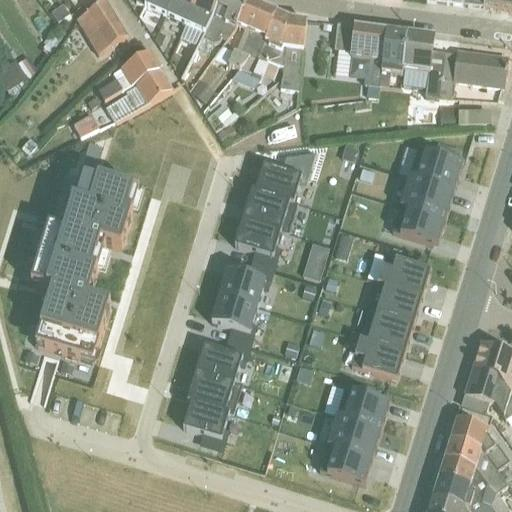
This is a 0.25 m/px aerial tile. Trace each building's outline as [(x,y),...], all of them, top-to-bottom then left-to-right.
[(147,10),(151,0),(138,0),(136,6),(145,9),(140,20),(141,23),(147,10)] [(151,0),(147,10),(167,18),(176,0),(151,0)] [(176,0),(167,18),(169,19),(187,27),(198,0),(176,0)] [(198,0),(187,27),(205,36),(222,0),(198,0)] [(240,0),(222,0),(205,36),(197,53),(208,58),(213,47),(214,47),(220,45),(222,42),(227,45),(234,31),(236,32),(237,30),(250,4),(240,0)] [(464,0),(464,8),(483,10),(484,0),(464,0)] [(511,0),(484,0),(483,10),(511,14),(511,0)] [(250,4),(237,30),(245,33),(236,55),(234,54),(234,56),(228,68),(239,73),(248,63),(249,61),(258,64),(277,16),(250,4)] [(63,6),(51,14),(58,25),(70,16),(63,6)] [(84,19),(78,23),(99,59),(128,41),(106,6),(84,19)] [(248,63),(239,73),(231,82),(232,83),(254,92),(262,82),(263,79),(268,65),(280,71),(285,72),(292,22),(277,16),(258,64),(249,61),(248,63)] [(292,22),(285,72),(284,79),(281,92),(299,95),(307,24),(292,22)] [(47,45),(43,51),(50,57),(63,39),(67,35),(58,28),(44,42),(47,45)] [(381,81),(387,34),(338,28),(335,53),(347,54),(345,78),(350,79),(350,81),(365,83),(365,89),(369,89),(368,101),(379,102),(381,81)] [(387,34),(381,81),(402,83),(404,69),(408,37),(387,34)] [(404,69),(402,83),(401,88),(427,91),(426,100),(439,101),(444,56),(432,54),(434,40),(408,37),(404,69)] [(228,68),(234,56),(223,51),(215,63),(228,68)] [(444,56),(439,101),(452,102),(455,86),(504,92),(506,77),(508,77),(508,72),(507,72),(508,62),(458,55),(458,58),(444,56)] [(118,86),(99,96),(105,106),(123,95),(161,74),(151,57),(114,78),(118,86)] [(7,68),(0,72),(0,80),(12,97),(20,89),(28,80),(29,82),(36,71),(28,58),(21,62),(20,63),(17,65),(15,62),(7,68)] [(268,65),(263,79),(275,84),(280,71),(268,65)] [(127,100),(100,116),(104,123),(111,118),(116,126),(173,95),(163,78),(126,98),(127,100)] [(201,85),(191,97),(207,108),(216,96),(201,85)] [(224,109),(215,116),(223,128),(233,120),(224,109)] [(443,109),(442,130),(456,130),(457,118),(458,118),(458,110),(443,109)] [(74,129),(82,145),(101,134),(92,119),(74,129)] [(232,128),(218,136),(225,147),(238,140),(232,128)] [(406,194),(452,208),(456,195),(465,169),(423,155),(419,154),(406,194)] [(264,170),(256,195),(295,207),(301,181),(264,170)] [(139,196),(82,179),(65,235),(49,230),(31,288),(53,294),(36,350),(93,368),(111,309),(90,303),(106,249),(122,254),(139,196)] [(452,208),(406,194),(402,206),(401,209),(393,234),(400,236),(438,249),(447,223),(452,208)] [(252,195),(243,224),(281,235),(290,207),(252,195)] [(338,198),(331,220),(341,224),(342,222),(348,202),(338,198)] [(243,224),(235,251),(274,262),(281,235),(243,224)] [(342,236),(336,259),(347,262),(354,239),(342,236)] [(310,286),(321,252),(304,247),(293,281),(310,286)] [(360,281),(371,283),(375,258),(364,257),(360,281)] [(378,286),(423,300),(427,287),(421,285),(426,271),(386,259),(378,286)] [(421,285),(427,287),(431,273),(426,271),(421,285)] [(228,274),(220,300),(258,312),(266,285),(228,274)] [(330,275),(328,297),(350,300),(352,277),(330,275)] [(369,313),(415,327),(423,300),(378,286),(369,313)] [(258,312),(220,300),(212,327),(250,339),(258,312)] [(360,343),(406,357),(415,327),(369,313),(360,343)] [(406,357),(360,343),(352,370),(392,382),(396,368),(402,370),(406,357)] [(499,380),(511,398),(511,354),(508,354),(481,345),(473,372),(499,380)] [(197,377),(239,390),(247,363),(205,350),(197,377)] [(302,386),(305,371),(291,369),(288,384),(302,386)] [(480,416),(486,418),(489,407),(496,409),(504,424),(506,422),(511,418),(511,398),(499,380),(473,372),(468,386),(463,404),(461,410),(480,416)] [(191,408),(230,418),(239,390),(197,377),(188,406),(191,408)] [(333,432),(379,445),(382,433),(390,406),(344,393),(337,416),(333,432)] [(230,418),(191,408),(184,433),(222,445),(230,418)] [(483,451),(498,473),(510,464),(497,447),(495,448),(487,437),(492,420),(486,418),(480,416),(461,410),(451,441),(483,451)] [(379,445),(333,432),(328,448),(321,474),(326,476),(367,487),(374,462),(379,445)] [(477,471),(497,497),(509,488),(498,473),(483,451),(451,441),(445,461),(477,471)] [(492,509),(493,511),(508,511),(500,502),(497,497),(477,471),(445,461),(439,480),(471,488),(481,506),(492,509)] [(468,511),(493,511),(492,509),(481,506),(471,488),(439,480),(434,498),(466,508),(468,511)] [(468,511),(466,508),(434,498),(429,511),(468,511)]
